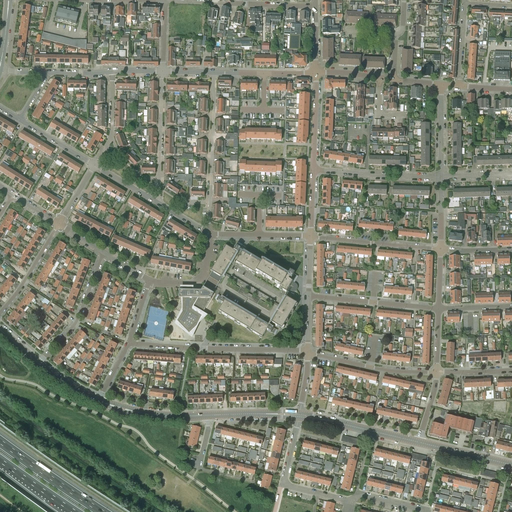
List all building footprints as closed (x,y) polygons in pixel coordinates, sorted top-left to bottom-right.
[(66,22),(69,10),(59,7),(55,19),(66,22)] [(487,9),(479,9),(478,20),(481,20),(481,14),(486,14),(487,9)] [(69,10),(66,22),(76,25),(79,12),(69,10)] [(257,15),(257,11),(252,10),(252,11),(248,10),(248,17),(250,17),(249,23),(251,23),(251,25),(252,25),(252,32),(259,32),(259,29),(256,29),(256,25),(255,25),(255,20),(254,20),(255,16),(256,16),(256,15),(257,15)] [(291,12),(290,25),(300,25),(300,23),(299,23),(299,24),(295,23),(295,12),(291,12)] [(290,35),(283,35),(283,51),(285,51),(296,51),(299,51),(301,25),(300,25),(290,25),(290,30),(290,35)] [(323,44),(323,46),(322,47),(322,50),(333,50),(333,46),(335,46),(335,43),(333,43),(333,39),(322,39),(322,43),(323,44)] [(333,54),(333,50),(322,50),(323,54),(323,57),(323,61),(326,61),(328,61),(330,61),(331,61),(333,61),(333,57),(335,57),(335,54),(333,54)] [(402,57),(401,61),(412,61),(412,58),(414,58),(414,54),(412,54),(412,50),(402,50),(402,54),(402,56),(402,57)] [(233,51),(225,51),(225,56),(227,56),(227,54),(229,54),(229,55),(229,57),(228,57),(228,61),(229,61),(229,65),(233,65),(233,51)] [(233,51),(233,65),(237,65),(237,61),(239,61),(239,57),(237,57),(237,55),(238,55),(238,53),(242,53),(242,51),(237,51),(233,51)] [(296,51),(285,51),(285,55),(292,55),(292,56),(293,56),(293,59),(290,59),(290,60),(287,60),(307,61),(307,56),(306,55),(300,55),(300,56),(296,56),(296,51)] [(509,81),(510,52),(494,52),(493,81),(509,81)] [(350,56),(346,56),(346,54),(343,53),(342,55),(339,55),(338,66),(342,66),(343,65),(345,65),(346,66),(349,66),(350,56)] [(353,54),(353,56),(350,56),(349,66),(353,66),(355,66),(356,66),(356,67),(360,67),(361,56),(357,56),(357,54),(353,54)] [(373,69),(373,58),(370,58),(370,56),(367,56),(366,58),(363,58),(362,68),(366,69),(367,68),(368,68),(369,68),(370,69),(373,69)] [(377,59),(373,58),(373,69),(377,69),(377,68),(380,68),(380,69),(384,69),(384,59),(380,59),(381,57),(377,57),(377,59)] [(412,61),(401,61),(401,64),(402,65),(402,68),(401,68),(401,72),(412,72),(412,69),(414,69),(414,65),(412,65),(412,61)] [(423,67),(423,77),(432,77),(432,67),(423,67)] [(296,84),(310,85),(310,80),(293,79),(293,84),(292,84),(292,88),(296,88),(296,84)] [(57,89),(60,84),(53,80),(50,86),(57,89)] [(54,95),(57,89),(50,86),(47,91),(54,95)] [(414,99),(421,100),(422,88),(411,87),(410,99),(410,101),(414,101),(414,99)] [(50,100),(54,95),(47,91),(44,96),(50,100)] [(470,106),(474,106),(474,95),(467,95),(467,106),(464,106),(464,114),(467,114),(467,107),(470,107),(470,106)] [(47,105),(50,100),(44,96),(41,102),(47,105)] [(452,110),(461,110),(461,117),(464,117),(464,114),(464,106),(461,106),(461,101),(452,101),(452,110)] [(477,101),(477,108),(475,108),(475,119),(479,119),(479,109),(483,109),(483,101),(477,101)] [(483,101),(483,109),(483,113),(487,114),(487,115),(491,116),(491,109),(489,109),(489,101),(483,101)] [(44,111),(47,105),(41,102),(38,107),(44,111)] [(493,102),(493,109),(491,109),(491,116),(495,116),(495,110),(501,110),(501,102),(493,102)] [(41,116),(44,111),(38,107),(35,112),(41,116)] [(41,119),(42,117),(41,116),(35,112),(32,117),(38,120),(42,123),(44,120),(41,119)] [(5,121),(1,127),(7,131),(11,124),(5,121)] [(55,130),(59,124),(60,122),(57,121),(56,123),(53,121),(49,127),(55,130)] [(11,124),(7,131),(12,134),(16,128),(11,124)] [(59,124),(55,130),(60,134),(64,127),(59,124)] [(401,124),(399,124),(398,140),(399,140),(404,140),(404,138),(406,138),(407,136),(407,132),(406,131),(404,131),(404,130),(402,130),(402,128),(401,127),(401,124)] [(64,127),(60,134),(66,137),(69,130),(64,127)] [(69,130),(66,137),(71,140),(75,134),(69,130)] [(24,141),(27,134),(22,131),(18,137),(24,141)] [(93,138),(99,142),(102,136),(100,135),(96,133),(93,138)] [(33,138),(27,134),(24,141),(29,144),(33,138)] [(75,134),(71,140),(76,143),(80,137),(75,134)] [(117,143),(125,140),(122,134),(115,137),(117,143)] [(1,140),(0,142),(0,143),(7,148),(10,143),(5,139),(3,138),(1,140)] [(33,138),(29,144),(34,147),(38,141),(33,138)] [(93,138),(89,143),(96,147),(99,142),(93,138)] [(125,140),(117,143),(120,149),(127,146),(125,140)] [(43,144),(38,141),(34,147),(40,150),(43,144)] [(96,147),(89,143),(86,149),(92,153),(96,147)] [(43,144),(40,150),(45,153),(49,147),(43,144)] [(54,150),(49,147),(45,153),(50,157),(49,158),(52,160),(55,155),(52,154),(54,150)] [(129,162),(135,157),(130,152),(125,157),(129,162)] [(62,164),(66,157),(61,154),(58,158),(56,156),(53,161),(56,162),(57,161),(62,164)] [(66,157),(62,164),(68,167),(71,161),(66,157)] [(139,161),(135,157),(129,162),(134,167),(139,161)] [(483,166),(482,158),(473,158),(473,164),(476,164),(476,166),(483,166)] [(71,161),(68,167),(73,170),(77,164),(71,161)] [(82,167),(77,164),(73,170),(78,173),(82,167)] [(7,168),(3,174),(8,177),(12,171),(7,168)] [(12,171),(8,177),(14,181),(18,174),(12,171)] [(18,174),(14,181),(19,184),(23,178),(18,174)] [(100,187),(104,180),(99,177),(95,183),(100,187)] [(23,178),(19,184),(24,187),(28,181),(23,178)] [(104,180),(100,187),(106,190),(109,183),(104,180)] [(33,184),(28,181),(24,187),(30,191),(33,184)] [(172,192),(176,185),(170,181),(166,188),(172,192)] [(115,187),(109,183),(106,190),(111,193),(115,187)] [(72,194),(74,190),(67,186),(66,186),(64,185),(63,188),(72,194)] [(181,189),(176,185),(172,192),(177,195),(181,189)] [(115,187),(111,193),(116,196),(120,190),(115,187)] [(41,198),(45,192),(40,188),(36,194),(41,198)] [(120,190),(116,196),(122,199),(125,193),(120,190)] [(50,195),(45,192),(41,198),(46,201),(50,195)] [(56,198),(50,195),(46,201),(52,205),(56,198)] [(133,206),(137,200),(132,197),(128,203),(133,206)] [(56,198),(52,205),(57,208),(61,202),(56,198)] [(143,203),(137,200),(133,206),(139,210),(143,203)] [(143,203),(139,210),(144,213),(148,207),(143,203)] [(270,208),(267,208),(267,206),(262,206),(263,216),(268,216),(268,212),(270,212),(270,208)] [(148,207),(144,213),(149,216),(153,210),(148,207)] [(14,219),(17,214),(11,210),(8,216),(14,219)] [(153,210),(149,216),(155,219),(159,213),(153,210)] [(80,223),(83,216),(77,213),(74,219),(80,223)] [(164,216),(159,213),(155,219),(160,222),(164,216)] [(485,224),(486,242),(490,242),(490,230),(487,230),(487,227),(488,227),(488,225),(493,225),(493,214),(485,214),(485,224)] [(11,225),(14,219),(8,216),(4,221),(11,225)] [(86,226),(89,219),(83,216),(80,223),(86,226)] [(231,227),(233,220),(227,218),(225,226),(231,227)] [(92,229),(95,222),(89,219),(86,226),(92,229)] [(172,230),(176,223),(170,220),(167,226),(172,230)] [(233,220),(231,227),(238,229),(240,221),(233,220)] [(7,230),(11,225),(4,221),(1,226),(7,230)] [(98,232),(101,225),(95,222),(92,229),(98,232)] [(104,235),(108,226),(102,223),(101,225),(98,232),(104,235)] [(181,226),(176,223),(172,230),(177,233),(181,226)] [(108,226),(104,235),(110,238),(113,231),(114,229),(108,226)] [(186,230),(181,226),(177,233),(183,236),(186,230)] [(36,234),(42,238),(45,233),(39,229),(36,234)] [(186,230),(183,236),(188,239),(192,233),(186,230)] [(197,236),(192,233),(188,239),(193,242),(197,236)] [(42,238),(36,234),(33,240),(39,243),(42,238)] [(117,245),(120,239),(114,236),(111,243),(117,245)] [(123,248),(126,241),(120,239),(117,245),(123,248)] [(39,243),(33,240),(29,245),(36,249),(39,243)] [(130,251),(132,244),(126,241),(123,248),(130,251)] [(63,251),(66,246),(60,242),(57,248),(63,251)] [(136,253),(139,247),(132,244),(130,251),(136,253)] [(219,282),(237,253),(238,253),(239,252),(240,249),(242,246),(238,244),(236,247),(235,246),(234,249),(233,251),(227,247),(225,250),(224,249),(222,253),(223,254),(222,256),(221,255),(216,263),(217,263),(216,265),(215,265),(213,269),(214,269),(209,277),(219,282)] [(29,245),(26,250),(33,254),(36,249),(29,245)] [(142,256),(145,249),(139,247),(136,253),(142,256)] [(53,253),(60,257),(63,251),(57,248),(53,253)] [(148,259),(151,252),(145,249),(142,256),(148,259)] [(26,250),(23,256),(29,259),(33,254),(26,250)] [(261,263),(242,252),(236,263),(255,274),(257,271),(259,273),(259,274),(263,276),(263,275),(266,276),(265,277),(272,282),(273,281),(275,282),(274,283),(278,285),(279,284),(281,286),(280,288),(283,290),(282,291),(286,293),(288,290),(289,290),(291,291),(292,292),(294,292),(295,291),(296,290),(297,289),(297,288),(297,286),(296,285),(295,284),(293,283),(297,276),(294,275),(294,274),(292,272),(291,273),(290,272),(287,276),(262,261),(261,263)] [(56,262),(60,257),(53,253),(50,258),(56,262)] [(29,259),(23,256),(20,261),(26,265),(29,259)] [(53,267),(56,262),(50,258),(47,264),(53,267)] [(81,265),(88,268),(90,262),(83,259),(81,265)] [(26,265),(20,261),(17,266),(23,270),(26,265)] [(190,272),(191,264),(185,263),(183,270),(190,272)] [(44,269),(50,273),(53,267),(47,264),(44,269)] [(88,268),(81,265),(79,271),(86,274),(88,268)] [(41,274),(47,278),(50,273),(44,269),(41,274)] [(86,274),(79,271),(77,277),(84,280),(86,274)] [(102,279),(109,282),(111,276),(104,273),(102,279)] [(37,280),(44,283),(47,278),(41,274),(37,280)] [(7,281),(13,286),(17,281),(11,276),(7,281)] [(77,277),(75,283),(81,285),(84,280),(77,277)] [(102,279),(100,285),(107,288),(109,282),(102,279)] [(40,289),(44,283),(37,280),(34,285),(40,289)] [(272,305),(274,301),(237,280),(235,284),(272,305)] [(7,281),(3,286),(9,290),(13,286),(7,281)] [(75,283),(72,289),(79,291),(81,285),(75,283)] [(100,285),(98,291),(104,294),(107,288),(100,285)] [(3,286),(0,289),(0,291),(5,295),(9,290),(3,286)] [(179,291),(179,299),(182,299),(182,313),(176,323),(183,333),(185,331),(189,334),(197,327),(202,317),(201,316),(214,294),(203,288),(201,291),(192,291),(192,289),(182,288),(182,291),(179,291)] [(79,291),(72,289),(70,294),(77,297),(79,291)] [(49,290),(46,296),(52,299),(55,292),(49,290)] [(126,296),(133,299),(136,292),(129,290),(128,292),(126,292),(125,296),(126,296)] [(98,291),(95,297),(102,299),(104,294),(98,291)] [(26,296),(32,301),(35,297),(29,292),(26,296)] [(70,294),(68,300),(75,303),(77,297),(70,294)] [(26,296),(22,301),(28,306),(32,301),(26,296)] [(126,296),(124,303),(131,305),(133,299),(126,296)] [(268,327),(243,312),(225,301),(225,300),(224,299),(221,297),(221,298),(218,296),(216,300),(219,302),(218,302),(221,304),(221,303),(223,304),(219,311),(222,313),(221,314),(225,316),(226,315),(228,316),(227,317),(235,322),(235,321),(240,324),(240,325),(247,329),(248,328),(253,331),(252,332),(259,336),(260,335),(263,337),(267,330),(268,331),(268,332),(271,333),(274,334),(276,330),(273,329),(271,327),(269,326),(268,327)] [(102,299),(95,297),(93,303),(100,305),(102,299)] [(283,326),(285,323),(297,304),(286,298),(271,322),(271,323),(280,329),(282,326),(283,326)] [(75,303),(68,300),(66,306),(73,309),(75,303)] [(22,301),(19,306),(24,311),(28,306),(22,301)] [(93,303),(91,308),(98,311),(100,305),(93,303)] [(131,305),(124,303),(122,309),(129,311),(131,305)] [(24,311),(19,306),(15,311),(20,316),(24,311)] [(98,311),(91,308),(89,314),(96,317),(98,311)] [(129,311),(122,309),(120,315),(127,318),(129,311)] [(20,316),(15,311),(11,316),(17,320),(20,316)] [(62,314),(58,318),(64,323),(67,319),(62,314)] [(96,317),(89,314),(87,320),(93,323),(96,317)] [(127,318),(120,315),(117,314),(115,321),(118,322),(125,324),(127,318)] [(17,320),(11,316),(7,321),(12,325),(17,320)] [(64,323),(58,318),(54,323),(60,327),(64,323)] [(125,324),(118,322),(116,328),(123,330),(125,324)] [(54,323),(50,327),(56,332),(60,327),(54,323)] [(56,332),(50,327),(46,332),(52,337),(56,332)] [(123,330),(116,328),(114,334),(121,337),(123,330)] [(88,337),(80,331),(77,335),(82,339),(85,341),(88,337)] [(52,337),(46,332),(42,337),(48,342),(52,337)] [(82,339),(77,335),(73,339),(78,344),(82,339)] [(48,342),(42,337),(38,342),(44,346),(48,342)] [(73,339),(69,344),(74,349),(78,344),(73,339)] [(111,341),(108,347),(114,350),(117,345),(111,341)] [(44,346),(38,342),(35,345),(40,350),(44,346)] [(341,352),(343,344),(340,343),(339,345),(336,344),(334,350),(341,352)] [(69,344),(65,349),(70,353),(74,349),(69,344)] [(343,344),(341,352),(348,353),(349,347),(343,346),(343,345),(343,344)] [(360,346),(358,345),(357,345),(356,349),(355,355),(362,356),(363,350),(360,350),(360,346)] [(108,347),(105,352),(111,355),(114,350),(108,347)] [(70,353),(65,349),(61,353),(66,358),(70,353)] [(105,352),(102,357),(109,361),(111,355),(105,352)] [(66,358),(61,353),(56,358),(62,363),(66,358)] [(140,361),(141,353),(134,353),(134,360),(133,370),(136,370),(137,360),(140,361)] [(102,357),(99,362),(106,366),(109,361),(102,357)] [(62,363),(56,358),(53,362),(59,367),(62,363)] [(99,362),(97,368),(103,371),(106,366),(99,362)] [(103,371),(97,368),(94,373),(100,376),(103,371)] [(100,376),(94,373),(91,378),(98,381),(100,376)] [(98,381),(91,378),(88,383),(95,387),(98,381)] [(443,386),(450,388),(452,381),(444,379),(443,386)] [(443,386),(442,392),(448,394),(450,388),(443,386)] [(295,394),(287,392),(286,397),(288,397),(287,399),(294,401),(295,394)] [(448,394),(442,392),(440,398),(439,398),(447,400),(448,394)] [(338,406),(340,399),(340,398),(336,397),(336,399),(333,398),(331,404),(338,406)] [(447,400),(439,398),(438,405),(445,407),(447,400)] [(368,406),(366,406),(365,412),(372,413),(374,407),(371,406),(371,405),(369,404),(368,406)] [(443,426),(438,425),(432,423),(429,435),(446,439),(449,428),(471,434),(474,423),(446,416),(443,426)] [(481,419),(475,418),(473,428),(486,430),(487,421),(481,420),(481,419)] [(488,421),(487,421),(486,430),(490,431),(489,438),(494,439),(496,426),(497,423),(493,422),(488,421)] [(191,433),(199,435),(201,428),(192,426),(191,433)] [(191,433),(189,439),(197,441),(199,435),(191,433)] [(197,441),(189,439),(187,446),(196,448),(197,441)] [(509,442),(504,441),(503,443),(501,450),(504,451),(503,452),(507,452),(509,445),(509,442)] [(248,474),(250,467),(250,465),(245,463),(244,466),(242,472),(248,474)] [(355,468),(347,466),(344,465),(343,471),(345,472),(354,474),(355,468)] [(264,474),(262,481),(270,483),(272,476),(264,474)] [(270,483),(262,481),(260,488),(269,490),(270,483)] [(397,486),(396,493),(402,494),(403,488),(404,486),(401,485),(401,487),(397,486)] [(327,502),(325,509),(333,511),(335,504),(327,502)]
